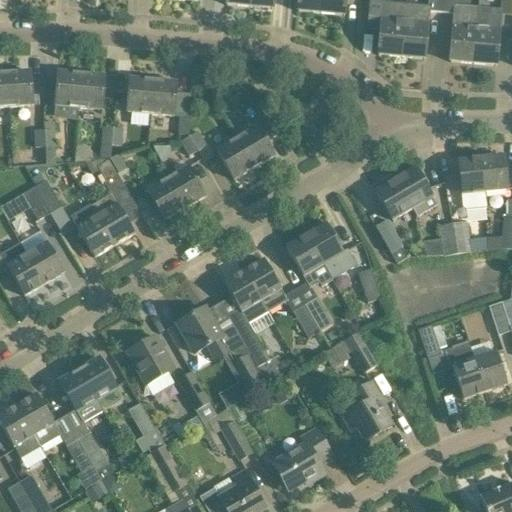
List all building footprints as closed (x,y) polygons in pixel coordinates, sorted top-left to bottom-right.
[(226,0),(226,6),(249,8),(249,0),(226,0)] [(249,0),(249,8),(273,10),(273,0),(249,0)] [(298,0),(297,13),(321,15),(322,0),(298,0)] [(322,0),(321,15),(344,17),(345,0),(322,0)] [(370,1),(367,31),(380,32),(378,56),(401,59),(406,5),(384,3),(370,1)] [(406,5),(401,59),(425,61),(429,13),(430,7),(428,7),(406,5)] [(454,15),(449,63),(473,65),(478,9),(456,7),(455,7),(454,15)] [(478,9),(473,65),(496,67),(500,29),(501,11),(478,9)] [(30,72),(7,74),(9,110),(33,108),(30,72)] [(78,110),(81,75),(58,73),(55,108),(54,120),(77,122),(78,110)] [(7,74),(0,74),(0,110),(9,110),(7,74)] [(105,77),(81,75),(78,110),(102,112),(105,77)] [(127,114),(150,116),(153,81),(130,79),(127,114)] [(153,81),(150,116),(174,118),(176,95),(177,83),(153,81)] [(221,113),(237,114),(238,104),(221,103),(221,113)] [(179,119),(178,137),(188,138),(190,119),(179,119)] [(257,128),(236,140),(254,170),(274,158),(257,128)] [(110,160),(111,147),(113,130),(102,129),(100,160),(110,160)] [(123,131),(113,130),(111,147),(121,148),(123,131)] [(34,150),(45,150),(45,132),(34,132),(34,150)] [(45,132),(45,150),(46,168),(56,167),(55,132),(45,132)] [(199,133),(189,138),(198,153),(203,150),(201,146),(205,144),(199,133)] [(198,153),(189,138),(180,143),(189,158),(198,153)] [(254,170),(236,140),(216,152),(234,182),(254,170)] [(118,156),(110,160),(109,161),(118,175),(127,170),(118,156)] [(504,157),(481,159),(484,194),(508,192),(504,157)] [(484,194),(481,159),(458,162),(462,208),(467,211),(486,209),(484,194)] [(118,175),(109,161),(97,168),(107,184),(117,178),(116,176),(118,175)] [(188,168),(167,180),(185,210),(205,198),(188,168)] [(415,169),(396,180),(403,193),(413,210),(417,217),(437,206),(415,169)] [(147,192),(165,222),(185,210),(167,180),(147,192)] [(413,210),(403,193),(396,180),(375,192),(392,222),(413,210)] [(34,190),(49,216),(62,209),(46,182),(34,190)] [(34,190),(22,196),(30,210),(37,223),(49,216),(34,190)] [(22,196),(0,209),(8,223),(30,210),(22,196)] [(109,239),(114,247),(135,235),(117,205),(117,206),(111,196),(91,208),(96,218),(109,239)] [(89,206),(70,217),(77,229),(94,259),(114,247),(96,218),(89,206)] [(501,250),(511,251),(511,220),(504,220),(501,250)] [(387,222),(375,229),(383,242),(395,235),(387,222)] [(466,223),(452,225),(457,256),(471,254),(466,223)] [(326,225),(306,236),(323,266),(343,255),(326,225)] [(457,256),(452,225),(439,228),(444,258),(457,256)] [(306,236),(286,248),(307,284),(310,290),(319,285),(321,288),(331,282),(323,267),(323,266),(306,236)] [(487,241),(487,253),(496,252),(496,240),(487,241)] [(47,245),(27,256),(44,286),(64,274),(47,245)] [(44,286),(27,256),(21,246),(0,257),(24,298),(44,286)] [(401,250),(391,255),(392,258),(395,263),(397,265),(407,260),(401,250)] [(264,261),(243,273),(268,315),(288,303),(285,297),(264,261)] [(358,275),(368,305),(381,300),(371,271),(358,275)] [(235,305),(224,311),(242,343),(250,356),(268,387),(285,376),(275,359),(269,362),(248,326),(268,315),(243,273),(223,284),(235,305)] [(316,299),(304,307),(320,333),(332,326),(316,299)] [(498,338),(511,333),(510,329),(502,304),(488,308),(498,338)] [(304,307),(293,313),(308,340),(320,333),(304,307)] [(228,355),(234,365),(250,356),(242,343),(224,311),(210,319),(205,309),(177,325),(194,355),(207,347),(216,362),(228,355)] [(418,331),(428,361),(441,356),(431,327),(418,331)] [(346,341),(365,374),(377,367),(358,334),(346,341)] [(155,338),(127,354),(152,397),(173,385),(168,375),(174,371),(162,350),(166,348),(162,341),(158,343),(155,338)] [(452,369),(463,401),(485,394),(474,361),(468,345),(443,353),(449,370),(452,369)] [(474,361),(485,394),(507,386),(496,354),(474,361)] [(250,356),(234,365),(232,366),(240,379),(250,397),(268,387),(250,356)] [(99,359),(79,371),(96,401),(103,413),(123,401),(99,359)] [(79,371),(59,383),(76,413),(82,424),(103,413),(96,401),(79,371)] [(191,375),(178,382),(203,425),(208,422),(216,417),(191,375)] [(220,393),(227,408),(248,398),(241,383),(220,393)] [(272,392),(279,406),(295,397),(287,384),(272,392)] [(378,405),(382,403),(371,384),(350,396),(358,410),(343,419),(351,433),(357,430),(365,443),(392,428),(378,405)] [(37,395),(16,407),(41,450),(61,438),(37,395)] [(140,405),(127,412),(150,450),(162,443),(152,425),(140,405)] [(41,450),(16,407),(0,416),(0,425),(21,461),(41,450)] [(220,456),(226,452),(208,422),(203,425),(202,425),(210,439),(220,456)] [(238,463),(252,454),(234,424),(220,432),(238,463)] [(306,447),(273,466),(288,492),(311,479),(313,483),(324,476),(317,465),(331,456),(316,432),(302,441),(306,447)] [(89,434),(78,441),(103,483),(114,477),(105,461),(89,434)] [(85,494),(97,487),(103,483),(78,441),(66,448),(81,475),(76,478),(85,494)] [(164,447),(150,455),(173,495),(174,494),(175,494),(187,487),(164,447)] [(262,511),(266,510),(244,473),(233,479),(238,488),(219,499),(214,490),(199,499),(207,511),(262,511)] [(31,477),(19,484),(35,511),(51,511),(47,504),(31,477)] [(35,511),(19,484),(7,491),(19,511),(35,511)] [(511,511),(511,484),(479,499),(484,511),(511,511)] [(97,487),(85,494),(92,506),(104,499),(97,487)]
